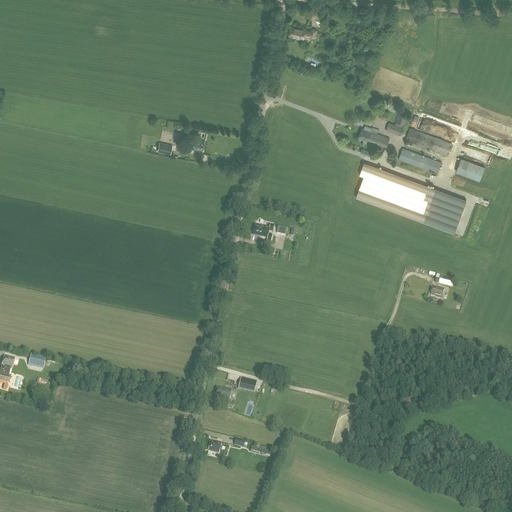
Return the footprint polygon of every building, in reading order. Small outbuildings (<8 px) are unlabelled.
[(305,35),(310,36),(311,31),(306,30),(298,28),(291,27),(289,35),(296,37),(295,38),(304,40),(305,35)] [(380,107),(395,112),(398,104),(383,99),(380,107)] [(386,130),(401,136),(404,125),(406,126),(409,117),(399,114),(395,124),(389,123),(386,130)] [(362,139),(374,143),(378,134),(377,134),(379,130),(373,127),(371,131),(366,129),(362,128),(359,137),(362,139)] [(405,140),(448,156),(452,144),(410,128),(405,140)] [(374,143),(386,147),(390,138),(378,134),(374,143)] [(191,149),(203,151),(205,141),(193,138),(191,149)] [(165,153),(170,155),(172,145),(160,142),(157,152),(158,152),(158,153),(165,155),(165,153)] [(399,159),(438,173),(442,162),(403,148),(399,159)] [(480,181),(485,166),(462,158),(457,172),(480,181)] [(359,175),(363,176),(356,197),(424,222),(436,188),(364,162),(359,175)] [(253,235),(268,238),(270,227),(255,224),(253,235)] [(277,234),(286,236),(287,227),(279,225),(277,234)] [(437,297),(442,298),(444,289),(439,288),(433,287),(431,295),(437,296),(437,297)] [(46,357),(31,354),(29,366),(44,369),(46,357)] [(12,368),(15,358),(4,355),(2,366),(0,372),(0,382),(9,385),(11,375),(9,375),(11,368),(12,368)] [(257,382),(241,378),(238,388),(254,392),(257,382)] [(222,399),(229,400),(232,390),(225,388),(225,389),(217,387),(215,397),(222,398),(222,399)] [(234,445),(243,447),(245,440),(236,438),(234,445)] [(208,450),(219,453),(221,443),(211,440),(208,450)] [(261,454),(264,455),(264,453),(270,455),(271,452),(262,450),(262,448),(251,445),(250,452),(259,454),(259,452),(262,452),(261,454)]
